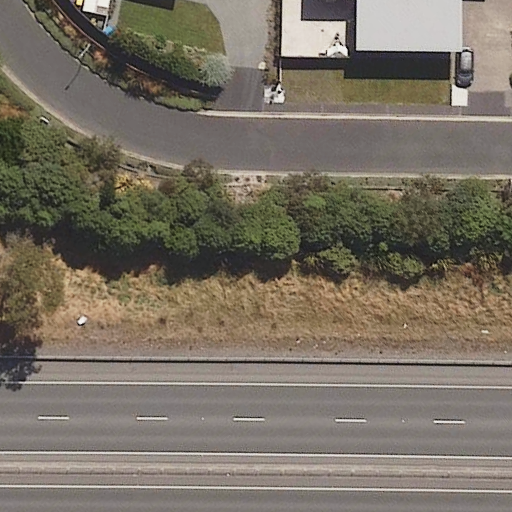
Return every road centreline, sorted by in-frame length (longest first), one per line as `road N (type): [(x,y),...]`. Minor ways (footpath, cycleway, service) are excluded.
road 1 (residential): [(511,129),(185,122),(67,72),(0,16)]
road 2 (motorway): [(0,417),(511,425)]
